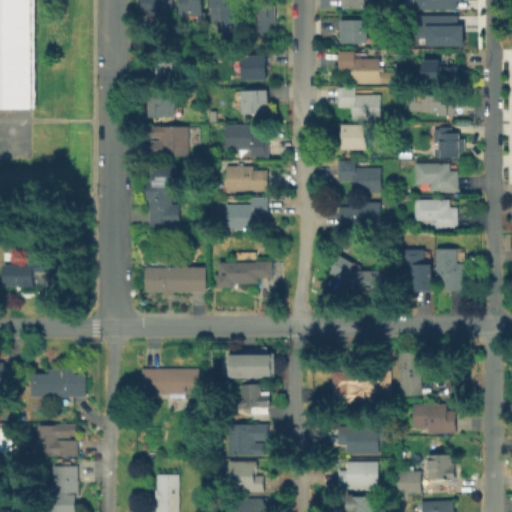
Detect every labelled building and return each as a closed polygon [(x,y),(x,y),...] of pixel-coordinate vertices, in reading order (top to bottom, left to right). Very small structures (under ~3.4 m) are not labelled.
[(0,0),(30,0),(31,111),(0,111),(0,0)] [(163,0),(163,19),(137,19),(136,0),(163,0)] [(204,0),(204,13),(181,13),(181,0),(204,0)] [(230,0),(231,3),(243,3),(244,31),(218,32),(218,31),(217,6),(211,7),(211,0),(230,0)] [(275,4),(276,32),(250,32),(250,0),(270,0),(270,4),(275,4)] [(414,0),(455,0),(455,8),(414,9),(414,0)] [(462,44),(425,45),(425,14),(456,13),(456,24),(462,24),(462,44)] [(371,20),(371,44),(344,44),(344,21),(371,20)] [(397,72),(397,79),(382,80),(382,84),(354,84),(354,72),(341,72),(341,52),(357,51),(357,59),(382,59),(382,72),(397,72)] [(175,81),(151,80),(152,54),(175,55),(175,81)] [(268,80),(243,80),(243,67),(244,67),(244,55),(267,55),(268,80)] [(465,63),(466,80),(425,80),(425,57),(442,57),(442,64),(465,63)] [(381,94),(381,120),(353,120),(352,107),(339,107),(339,87),(356,87),(356,95),(381,94)] [(271,90),(271,113),(244,114),(244,90),(271,90)] [(452,90),(452,102),(457,103),(456,115),(439,114),(439,110),(410,110),(410,93),(440,93),(440,90),(452,90)] [(171,119),(140,119),(140,93),(171,93),(171,119)] [(269,135),(269,157),(252,157),(252,149),(228,149),(227,124),(262,123),(263,134),(269,135)] [(368,124),(368,136),(370,136),(370,149),(345,149),(345,124),(368,124)] [(186,155),(147,155),(147,143),(157,143),(157,138),(149,138),(149,128),(186,128),(186,155)] [(462,132),(462,138),(466,138),(467,150),(461,150),(461,156),(441,157),(441,142),(437,142),(437,134),(442,134),(442,132),(462,132)] [(382,167),(382,192),(354,193),(353,181),(339,181),(339,160),(356,160),(356,168),(382,167)] [(460,169),(460,190),(432,191),(432,183),(417,183),(416,162),(452,162),(452,169),(460,169)] [(267,168),(267,190),(226,190),(225,164),(253,164),(253,169),(267,168)] [(178,228),(148,228),(148,202),(141,202),(141,184),(146,184),(146,167),(179,167),(179,184),(169,184),(169,205),(177,205),(178,228)] [(268,195),(269,216),(254,216),(254,228),(227,228),(227,203),(251,203),(251,196),(268,195)] [(459,206),(459,227),(431,228),(431,227),(421,227),(421,220),(416,220),(416,199),(451,198),(451,206),(459,206)] [(382,201),(383,227),(341,227),(340,206),(355,206),(355,202),(382,201)] [(433,240),(433,250),(427,250),(428,259),(434,259),(434,288),(414,289),(413,281),(406,281),(406,247),(422,247),(422,240),(433,240)] [(467,260),(467,287),(446,286),(446,279),(438,279),(438,245),(459,245),(459,260),(467,260)] [(391,270),(391,298),(375,298),(375,290),(356,290),(356,287),(331,272),(342,254),(355,262),(353,267),(357,270),(391,270)] [(274,259),(274,277),(259,277),(260,282),(235,283),(235,286),(217,286),(217,273),(220,273),(220,261),(257,260),(257,259),(274,259)] [(35,288),(1,288),(1,264),(35,264),(35,288)] [(204,292),(169,292),(169,297),(158,297),(158,292),(141,292),(141,268),(204,267),(204,292)] [(424,393),(403,394),(401,351),(422,350),(424,393)] [(278,351),(279,375),(232,377),(232,351),(278,351)] [(7,397),(0,397),(0,365),(8,365),(7,397)] [(349,370),(349,368),(393,368),(393,393),(372,393),(372,390),(366,390),(366,402),(334,402),(335,370),(349,370)] [(29,398),(29,375),(47,375),(47,369),(73,369),(73,376),(84,376),(84,398),(29,398)] [(197,396),(139,395),(139,369),(198,370),(197,396)] [(262,383),(263,391),(271,390),(272,406),(269,406),(270,418),(253,418),(252,407),(230,408),(230,396),(243,396),(243,383),(262,383)] [(457,410),(457,432),(429,432),(429,427),(414,427),(414,402),(448,402),(448,410),(457,410)] [(257,441),(257,443),(265,443),(266,455),(256,455),(255,455),(232,455),(231,423),(270,423),(270,441),(257,441)] [(74,435),(74,438),(80,438),(81,455),(41,456),(41,424),(79,424),(79,435),(74,435)] [(380,425),(380,452),(349,453),(349,443),(340,443),(340,425),(380,425)] [(453,452),(453,462),(456,462),(457,476),(430,477),(430,465),(424,465),(424,457),(430,457),(430,453),(453,452)] [(380,460),(380,487),(340,487),(340,469),(349,469),(349,459),(380,460)] [(267,474),(267,490),(232,491),(232,460),(260,460),(260,474),(267,474)] [(79,464),(80,479),(81,479),(81,497),(79,497),(79,511),(55,511),(55,464),(79,464)] [(425,469),(425,492),(401,493),(401,470),(425,469)] [(182,473),(181,511),(158,511),(158,507),(160,507),(160,500),(158,500),(158,488),(159,488),(159,473),(182,473)] [(377,495),(377,511),(349,511),(349,494),(357,494),(357,495),(377,495)] [(424,495),(424,503),(412,502),(411,495),(424,495)] [(270,497),(270,511),(228,511),(228,502),(241,502),(241,497),(270,497)] [(455,501),(455,511),(424,511),(424,502),(455,501)]
